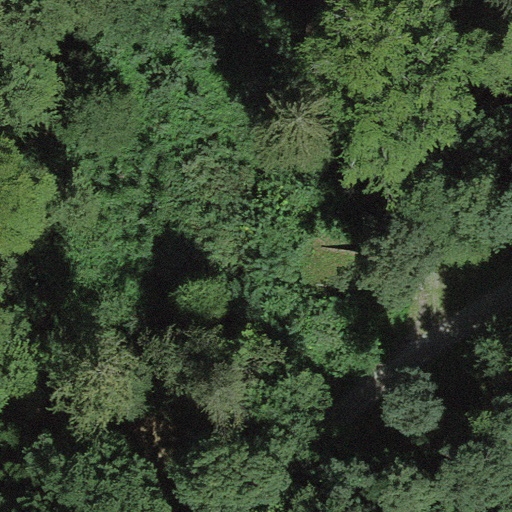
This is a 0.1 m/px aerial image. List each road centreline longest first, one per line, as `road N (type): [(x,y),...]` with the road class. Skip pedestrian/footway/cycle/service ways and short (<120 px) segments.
road 1 (track): [(308,0),(467,321)]
road 2 (track): [(511,294),(272,477),(248,511)]
